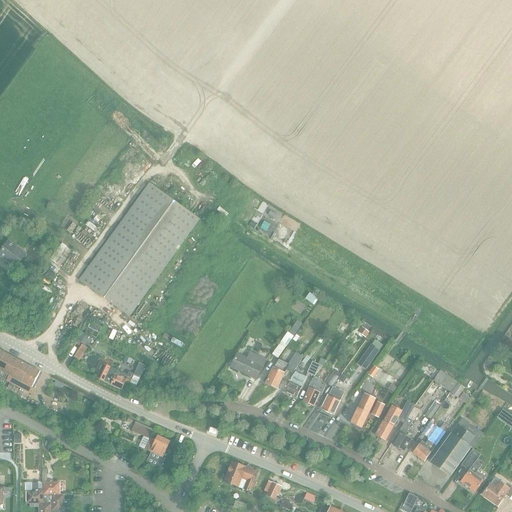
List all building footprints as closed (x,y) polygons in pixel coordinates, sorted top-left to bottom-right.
[(177,154),(173,159),(183,166),(187,161),(177,154)] [(80,281),(129,316),(198,217),(149,182),(80,281)] [(0,253),(0,255),(15,266),(25,254),(8,242),(0,253)] [(62,293),(68,278),(63,276),(56,291),(62,293)] [(116,315),(114,320),(124,324),(126,319),(116,315)] [(272,354),(278,358),(299,329),(294,326),(289,333),(288,332),(272,354)] [(358,332),(366,338),(370,332),(362,327),(358,332)] [(82,333),(77,341),(82,344),(85,346),(90,338),(82,333)] [(82,344),(74,357),(80,361),(88,348),(85,346),(82,344)] [(371,344),(357,364),(366,370),(380,350),(371,344)] [(21,382),(20,384),(19,386),(22,388),(25,383),(33,387),(38,376),(40,372),(0,351),(0,370),(11,377),(21,382)] [(256,356),(256,355),(250,352),(247,358),(237,353),(231,367),(251,377),(256,379),(258,376),(265,360),(256,356)] [(269,376),(266,383),(277,389),(283,376),(285,372),(287,368),(293,372),(297,367),(300,363),(293,358),(289,364),(286,362),(279,359),(274,367),(269,376)] [(308,373),(315,376),(326,362),(321,360),(319,363),(319,365),(313,362),(308,373)] [(97,376),(96,378),(102,381),(103,380),(111,384),(111,385),(122,390),(125,382),(130,384),(130,383),(136,386),(140,378),(134,375),(134,374),(129,372),(128,375),(110,366),(104,363),(97,376)] [(134,374),(134,375),(140,378),(146,366),(139,363),(134,374)] [(373,366),(368,374),(373,378),(379,370),(373,366)] [(324,382),(332,387),(341,373),(335,369),(331,375),(329,374),(324,382)] [(433,380),(451,392),(450,393),(458,398),(465,388),(457,383),(458,382),(440,370),(433,380)] [(283,392),(296,398),(306,377),(296,371),(290,380),(289,379),(283,392)] [(350,387),(356,376),(350,373),(344,383),(350,387)] [(323,380),(315,376),(312,379),(308,387),(309,388),(303,401),(314,406),(319,394),(321,395),(325,386),(321,384),(323,380)] [(392,384),(389,389),(394,393),(397,388),(392,384)] [(336,399),(338,393),(333,391),(331,396),(328,395),(321,409),(334,415),(340,401),(336,399)] [(351,423),(362,428),(369,413),(376,399),(365,393),(351,423)] [(463,393),(459,399),(466,404),(470,399),(463,393)] [(449,407),(453,397),(445,394),(442,404),(449,407)] [(371,414),(379,418),(385,405),(377,401),(371,414)] [(398,420),(401,421),(411,403),(407,401),(403,409),(402,411),(392,405),(375,435),(386,441),(398,420)] [(425,415),(430,419),(440,406),(434,402),(425,415)] [(411,403),(401,421),(404,423),(399,433),(400,433),(394,445),(404,452),(411,439),(405,436),(409,430),(407,430),(413,421),(414,421),(420,410),(414,407),(415,405),(411,403)] [(470,447),(473,449),(484,434),(464,419),(462,418),(430,463),(449,477),(463,457),(470,447)] [(433,420),(425,431),(432,436),(440,425),(433,420)] [(132,431),(142,435),(146,426),(136,422),(132,431)] [(444,423),(440,430),(445,434),(450,427),(444,423)] [(142,435),(150,439),(150,438),(154,430),(146,426),(142,435)] [(425,433),(411,453),(423,461),(437,442),(425,433)] [(156,441),(150,438),(150,439),(145,449),(153,453),(163,457),(165,453),(167,454),(169,450),(167,449),(169,442),(158,437),(156,441)] [(473,449),(463,461),(461,465),(463,467),(468,471),(463,477),(460,482),(463,484),(475,492),(486,477),(477,471),(483,463),(478,459),(480,454),(473,449)] [(232,462),(224,481),(238,487),(238,486),(250,491),(257,473),(245,468),(232,462)] [(43,486),(43,491),(43,499),(47,499),(47,495),(59,495),(59,482),(47,482),(47,469),(43,469),(43,478),(43,482),(43,486)] [(491,483),(482,495),(497,506),(505,495),(510,498),(511,496),(511,486),(509,489),(499,482),(495,479),(492,484),(491,483)] [(272,482),(265,496),(274,500),(280,487),(272,482)] [(34,504),(39,504),(47,504),(47,499),(43,499),(43,491),(38,491),(38,483),(32,483),(32,491),(27,491),(27,504),(30,504),(30,507),(34,507),(34,504)] [(0,504),(3,504),(3,491),(7,491),(7,492),(12,492),(12,488),(0,487),(0,504)] [(59,495),(47,495),(47,499),(51,499),(52,511),(51,511),(59,511),(64,511),(64,509),(68,509),(68,504),(68,500),(64,501),(64,495),(59,495)] [(39,504),(39,511),(51,511),(52,511),(51,499),(47,499),(47,504),(39,504)] [(286,501),(283,509),(289,511),(293,504),(286,501)]
